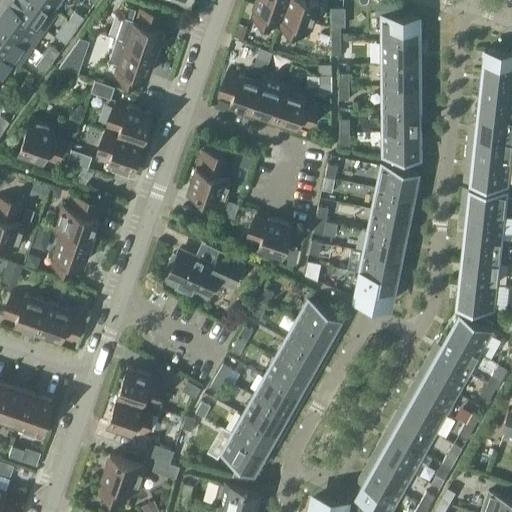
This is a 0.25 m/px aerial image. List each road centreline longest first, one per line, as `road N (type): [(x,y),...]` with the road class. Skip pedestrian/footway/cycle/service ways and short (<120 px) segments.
road 1 (residential): [(417,341),(434,308),(467,6)]
road 2 (residential): [(94,370),(183,107)]
road 3 (residential): [(293,454),(371,316),(417,341)]
road 4 (residential): [(293,454),(337,476),(417,341)]
road 5 (residential): [(183,107),(296,145),(276,203)]
road 6 (residential): [(44,511),(94,370)]
